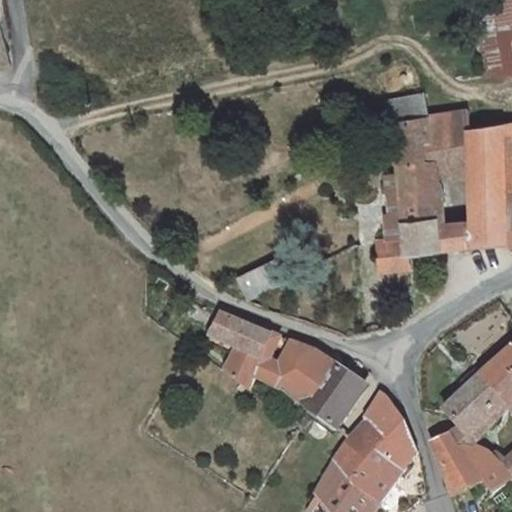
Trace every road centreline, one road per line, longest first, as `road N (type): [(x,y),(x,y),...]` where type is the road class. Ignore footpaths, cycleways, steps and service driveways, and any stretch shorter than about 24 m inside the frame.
road 1 (unclassified): [(401,357),(294,330),(171,268),(23,103)]
road 2 (unclassified): [(401,357),(440,511)]
road 3 (unclassified): [(511,278),(434,319),(401,357)]
